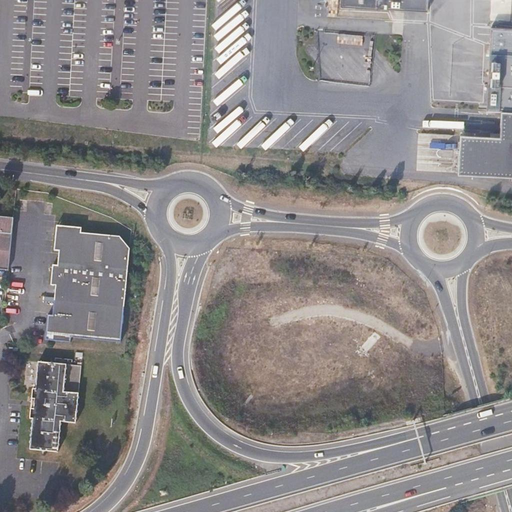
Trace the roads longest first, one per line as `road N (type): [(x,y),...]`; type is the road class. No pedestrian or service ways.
road 1 (trunk): [(431,442),(389,440),(277,457),(212,430),(192,406),(178,354),(187,287),(213,235)]
road 2 (trunk): [(163,232),(171,285),(147,430),(128,478),(99,511)]
road 3 (primary): [(511,511),(447,269)]
road 4 (trunk): [(431,442),(191,511)]
road 5 (primary): [(408,233),(222,215)]
road 6 (trunk): [(339,511),(511,463)]
road 7 (tertiary): [(159,199),(0,168)]
road 8 (trunk): [(382,511),(511,470)]
